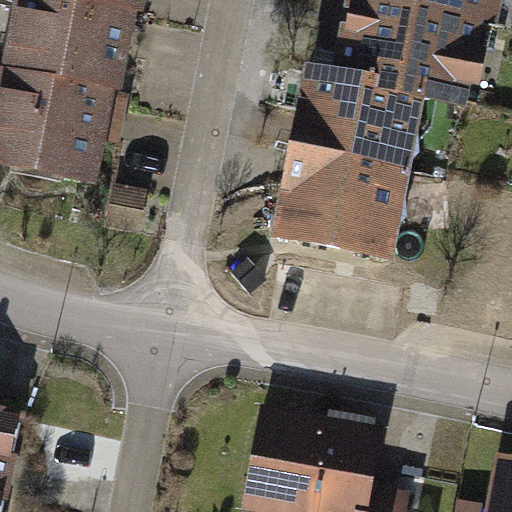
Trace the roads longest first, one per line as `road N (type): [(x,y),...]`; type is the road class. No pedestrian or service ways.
road 1 (residential): [(169,337),(511,387)]
road 2 (residential): [(229,0),(169,337)]
road 3 (residential): [(169,337),(139,388),(115,511)]
road 4 (residential): [(0,275),(169,337)]
